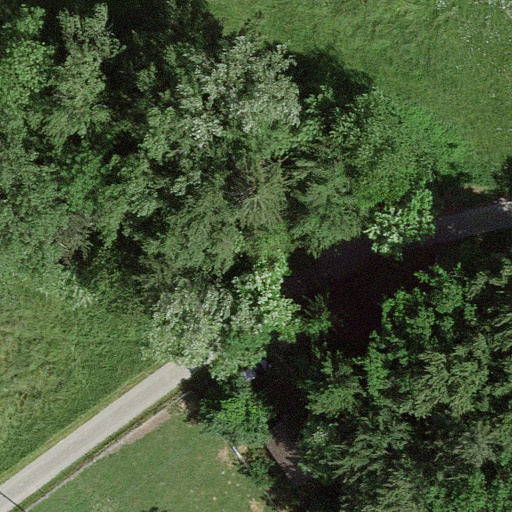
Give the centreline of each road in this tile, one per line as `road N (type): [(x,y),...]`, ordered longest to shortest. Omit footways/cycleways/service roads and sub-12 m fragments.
road 1 (unclassified): [(511,212),(361,247),(308,273),(0,501)]
road 2 (track): [(262,308),(336,401),(372,511)]
